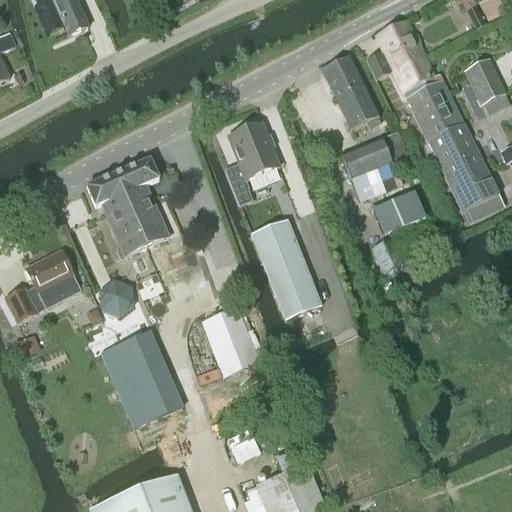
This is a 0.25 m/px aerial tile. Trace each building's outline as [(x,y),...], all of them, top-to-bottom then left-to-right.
[(48,0),(37,5),(50,31),(60,26),(68,40),(88,30),(73,0),(48,0)] [(486,0),(454,0),(452,1),(460,16),(487,2),(486,0)] [(410,67),(423,61),(405,25),(374,40),(382,55),(365,64),(375,83),(392,75),(410,66),(410,67)] [(0,67),(0,56),(14,50),(9,38),(0,41),(0,87),(8,84),(0,67)] [(377,119),(348,60),(320,74),(349,133),(377,119)] [(495,199),(461,128),(463,128),(441,84),(434,87),(431,81),(433,81),(423,61),(410,67),(410,66),(392,75),(427,145),(460,216),(495,199)] [(480,109),(503,98),(487,64),(464,75),(480,109)] [(227,142),(238,168),(223,174),(238,211),(251,205),(246,193),(247,193),(244,185),(277,172),(260,129),(243,135),(242,132),(230,137),(231,140),(227,142)] [(406,163),(396,137),(340,159),(358,205),(399,189),(391,168),(406,163)] [(511,152),(511,151),(499,157),(504,168),(511,164),(511,152)] [(168,244),(144,189),(157,183),(148,163),(84,191),(93,212),(99,209),(124,264),(168,244)] [(382,239),(423,223),(413,197),(372,213),(382,239)] [(321,311),(287,225),(250,239),(284,326),(321,311)] [(404,260),(434,246),(424,225),(394,239),(404,260)] [(370,253),(381,278),(399,270),(389,245),(370,253)] [(59,254),(23,272),(33,292),(25,297),(23,292),(3,302),(15,327),(35,317),(34,314),(42,310),(44,313),(80,295),(59,254)] [(119,322),(134,310),(131,291),(113,284),(98,296),(101,315),(119,322)] [(223,381),(256,368),(234,312),(201,325),(223,381)] [(90,327),(99,323),(94,314),(86,318),(90,327)] [(131,432),(180,412),(149,337),(100,357),(131,432)] [(23,362),(39,355),(33,342),(17,349),(23,362)] [(321,419),(311,424),(314,431),(324,426),(321,419)] [(275,464),(281,479),(255,490),(263,511),(325,511),(301,453),(275,464)] [(188,511),(176,480),(91,511),(188,511)]
